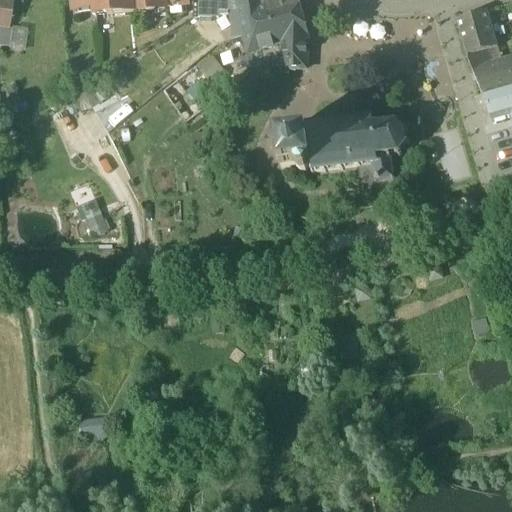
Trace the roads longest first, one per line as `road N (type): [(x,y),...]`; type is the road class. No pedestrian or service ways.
road 1 (track): [(499,214),(487,238),(360,275),(36,304)]
road 2 (residential): [(441,7),(492,191)]
